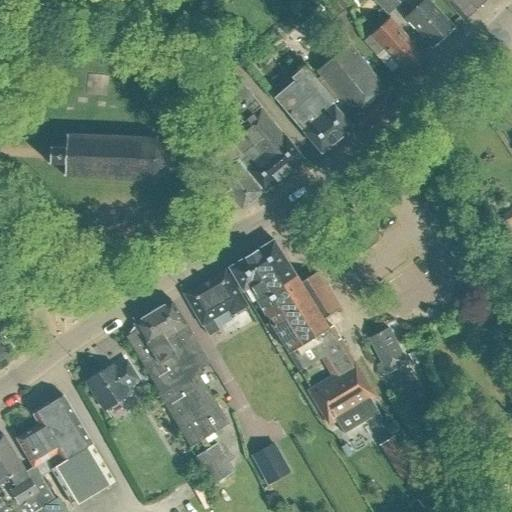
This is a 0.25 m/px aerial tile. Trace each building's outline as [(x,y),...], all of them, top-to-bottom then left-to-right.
[(338,15),(349,5),(343,0),(324,0),(325,0),(338,15)] [(400,3),(397,0),(373,0),(388,15),(400,3)] [(451,29),(453,27),(427,0),(403,0),(413,11),(406,17),(432,46),(434,44),(436,45),(452,31),(451,29)] [(484,0),(444,0),(463,20),(484,0)] [(420,57),(423,55),(400,30),(399,30),(387,17),(362,41),(374,55),(382,48),(404,72),(407,70),(408,71),(422,58),(420,57)] [(365,129),(389,109),(388,94),(384,90),(385,89),(348,44),(316,71),(320,76),(315,80),(304,67),(291,77),(294,80),(274,98),(321,152),(351,126),(365,129)] [(302,159),(287,141),(282,135),(283,133),(261,106),(251,94),(252,93),(247,87),(247,88),(242,82),(224,97),(234,109),(233,110),(244,123),(228,137),(231,141),(243,155),(238,160),(240,163),(263,191),(264,191),(302,159)] [(155,136),(154,139),(66,135),(65,146),(49,146),(48,163),(65,164),(64,176),(151,180),(152,183),(154,183),(153,179),(165,171),(168,172),(169,171),(166,169),(168,153),(171,152),(170,151),(167,152),(155,140),(157,136),(155,136)] [(263,191),(240,163),(238,160),(243,155),(231,141),(224,147),(226,149),(214,159),(224,171),(220,175),(231,189),(227,192),(241,209),(263,191)] [(511,208),(501,215),(508,226),(511,223),(511,208)] [(273,240),(228,267),(243,291),(248,287),(299,371),(320,358),(324,364),(331,360),(348,350),(332,325),(328,328),(323,319),(339,309),(316,272),(299,282),(273,240)] [(373,269),(384,262),(380,254),(368,261),(373,269)] [(226,269),(182,295),(196,319),(198,317),(209,335),(219,329),(213,319),(228,311),(231,316),(248,306),(226,269)] [(137,330),(126,337),(159,391),(157,392),(189,445),(199,440),(205,450),(196,456),(194,457),(211,485),(234,471),(217,443),(210,447),(204,436),(227,422),(199,376),(203,374),(200,369),(209,363),(194,338),(171,301),(133,323),(137,330)] [(396,344),(387,327),(368,338),(380,361),(375,365),(383,379),(387,377),(394,391),(412,380),(405,368),(408,366),(396,344)] [(0,359),(13,351),(0,331),(0,359)] [(309,387),(307,389),(328,423),(336,418),(345,433),(378,413),(380,412),(373,401),(371,397),(374,395),(353,361),(354,360),(348,350),(331,360),(324,364),(330,375),(309,387)] [(113,369),(111,365),(86,380),(105,410),(129,395),(125,388),(137,380),(126,361),(113,369)] [(39,424),(16,438),(33,467),(34,466),(41,477),(51,470),(72,506),(84,499),(115,481),(63,395),(32,413),(39,424)] [(415,419),(424,432),(433,426),(423,413),(415,419)] [(3,434),(0,436),(0,488),(0,489),(0,488),(0,511),(33,511),(54,499),(41,477),(34,466),(33,467),(26,471),(3,434)] [(221,442),(235,469),(249,461),(235,435),(221,442)] [(401,479),(416,470),(394,435),(379,445),(401,479)] [(250,455),(267,485),(290,471),(274,442),(250,455)] [(54,499),(33,511),(66,511),(58,497),(54,499)]
